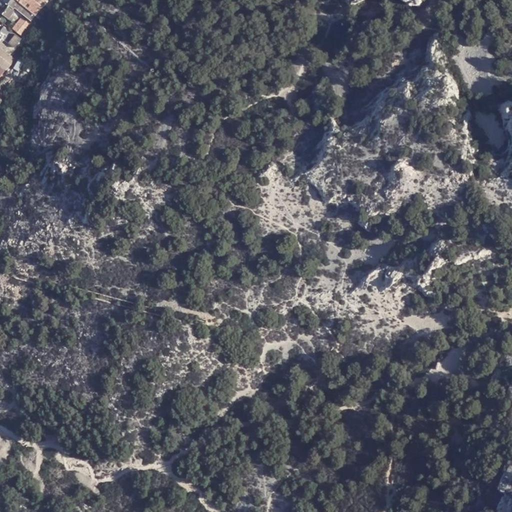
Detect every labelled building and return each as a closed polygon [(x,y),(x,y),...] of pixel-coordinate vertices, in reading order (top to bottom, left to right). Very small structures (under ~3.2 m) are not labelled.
[(17,10),(22,4),(17,0),(14,0),(11,5),(17,10)] [(25,0),(22,4),(38,16),(45,8),(34,0),(25,0)] [(34,0),(45,8),(51,0),(34,0)] [(33,22),(38,16),(22,4),(17,10),(26,17),(33,22)] [(10,19),(17,10),(11,5),(3,14),(10,19)] [(10,19),(19,27),(26,17),(17,10),(10,19)] [(24,37),(34,23),(33,22),(26,17),(19,27),(16,31),(24,37)] [(7,41),(14,33),(7,27),(0,36),(4,38),(7,41)] [(17,49),(24,40),(14,33),(7,41),(17,49)] [(0,46),(3,49),(12,56),(17,49),(7,41),(4,38),(0,42),(0,46)] [(0,64),(3,66),(5,63),(11,56),(3,50),(0,52),(0,64)] [(5,63),(15,70),(21,63),(12,56),(11,56),(5,63)]
